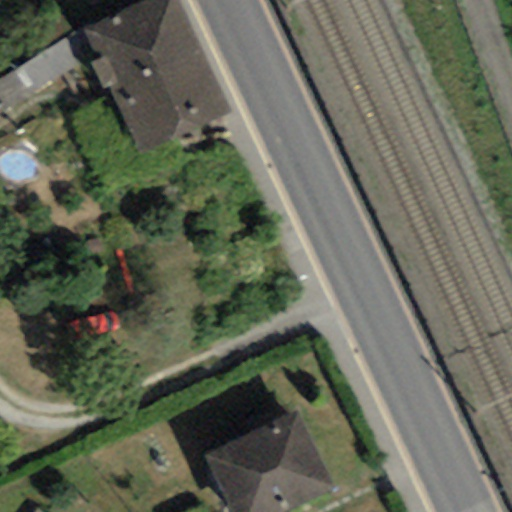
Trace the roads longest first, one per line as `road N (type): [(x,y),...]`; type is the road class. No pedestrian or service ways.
road 1 (primary): [(465,511),(229,0)]
road 2 (unclassified): [(466,0),(511,120)]
